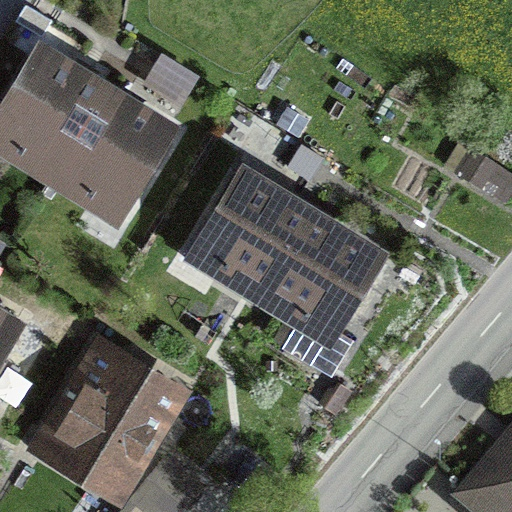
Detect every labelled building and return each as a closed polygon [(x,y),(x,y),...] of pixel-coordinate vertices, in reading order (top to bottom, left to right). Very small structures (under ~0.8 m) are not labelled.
[(0,144),(41,170),(97,81),(32,40),(0,89),(0,144)] [(97,81),(41,170),(111,214),(167,125),(97,81)] [(254,286),(304,206),(243,168),(193,248),(254,286)] [(304,206),(254,286),(321,328),(371,247),(304,206)] [(0,386),(31,342),(0,321),(0,386)] [(185,407),(111,364),(58,455),(132,498),(156,457),(185,407)] [(120,511),(176,511),(196,486),(156,457),(132,498),(120,511)] [(511,511),(511,472),(481,511),(511,511)]
